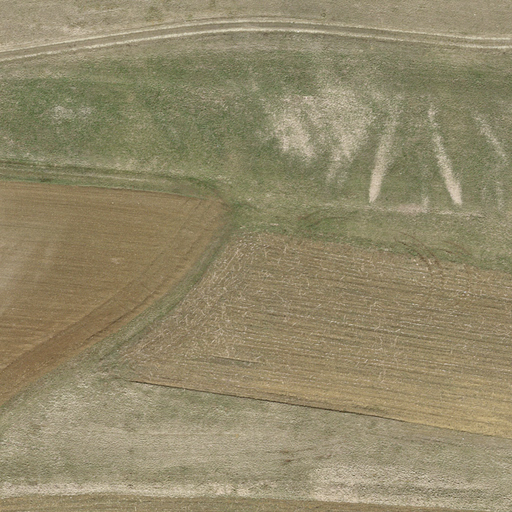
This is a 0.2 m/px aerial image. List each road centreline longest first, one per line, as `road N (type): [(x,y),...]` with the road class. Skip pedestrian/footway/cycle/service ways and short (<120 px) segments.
road 1 (track): [(0,166),(153,179),(218,200),(226,231),(136,339),(0,428)]
road 2 (track): [(0,50),(257,27),(511,44)]
